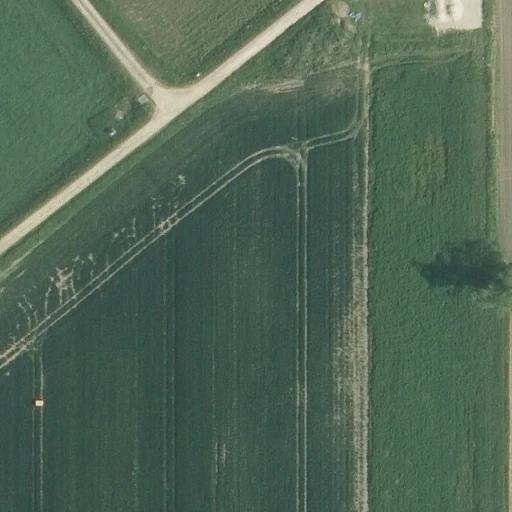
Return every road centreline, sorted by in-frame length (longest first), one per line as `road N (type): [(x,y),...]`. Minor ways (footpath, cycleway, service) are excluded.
road 1 (unclassified): [(0,231),(303,0)]
road 2 (unknown): [(81,0),(162,107)]
